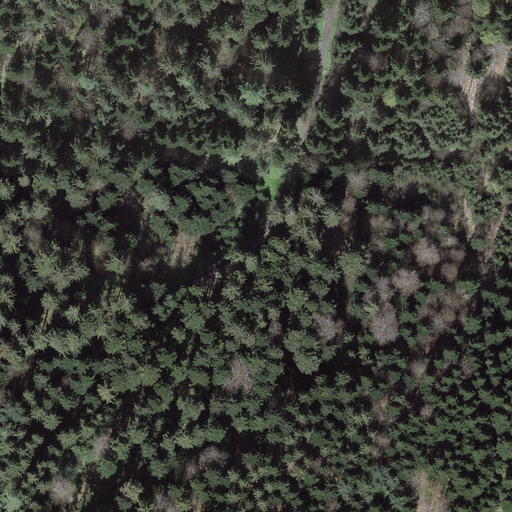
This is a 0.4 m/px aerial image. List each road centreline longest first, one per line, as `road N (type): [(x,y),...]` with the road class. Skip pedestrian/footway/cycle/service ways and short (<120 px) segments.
road 1 (track): [(69,511),(167,333),(213,271),(250,246),(269,220),(310,111),(333,0)]
road 2 (track): [(213,271),(138,333),(0,510)]
road 3 (track): [(0,109),(32,123),(137,130),(284,185)]
